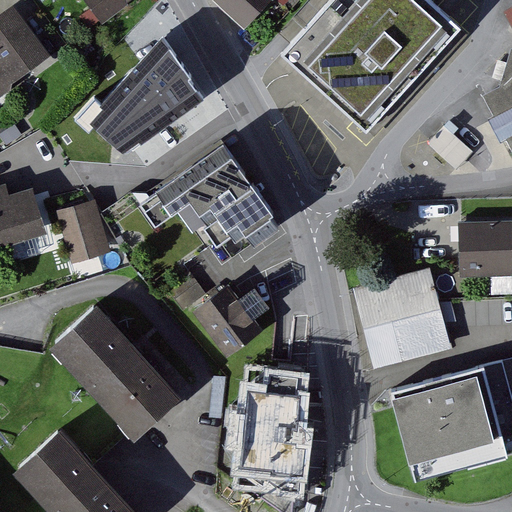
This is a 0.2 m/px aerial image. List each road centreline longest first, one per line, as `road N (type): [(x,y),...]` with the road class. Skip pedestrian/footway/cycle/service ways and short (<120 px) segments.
road 1 (residential): [(309,223),(351,431),(349,500)]
road 2 (residential): [(191,0),(256,108),(309,223)]
road 3 (residential): [(309,223),(362,198),(511,175)]
